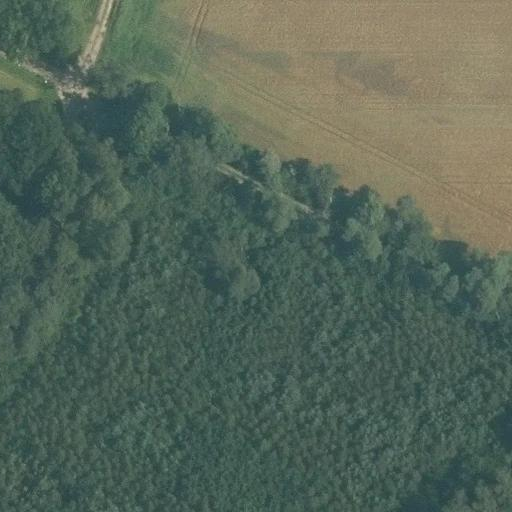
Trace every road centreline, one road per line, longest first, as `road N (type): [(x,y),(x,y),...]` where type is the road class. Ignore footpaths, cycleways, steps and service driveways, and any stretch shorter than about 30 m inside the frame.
road 1 (track): [(75,86),(511,314)]
road 2 (track): [(0,276),(57,155),(75,86)]
